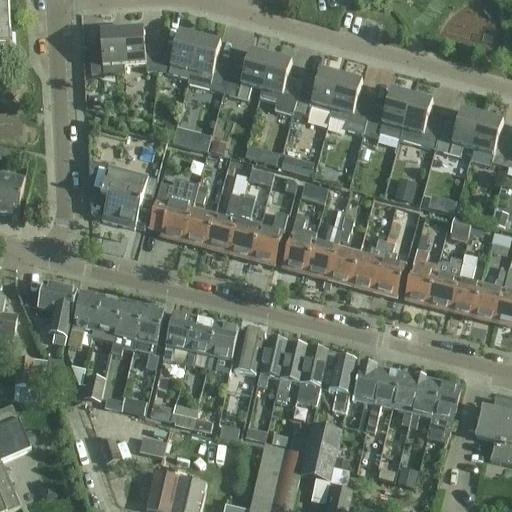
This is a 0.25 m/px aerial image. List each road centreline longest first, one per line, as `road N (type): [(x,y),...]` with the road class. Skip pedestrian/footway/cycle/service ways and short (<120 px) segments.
road 1 (residential): [(54,264),(511,373)]
road 2 (residential): [(511,91),(200,3)]
road 3 (residential): [(54,264),(62,220),(53,5)]
road 4 (residential): [(53,5),(200,3)]
